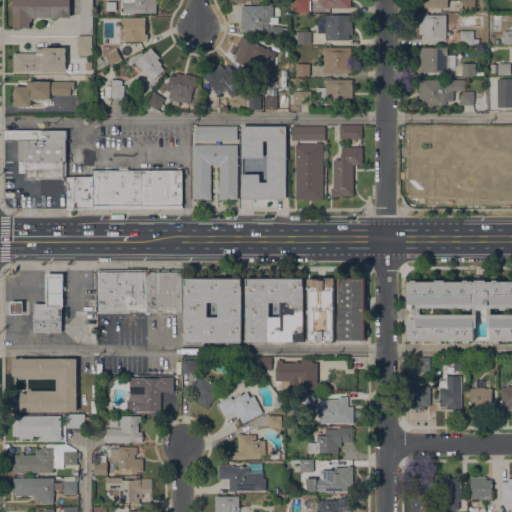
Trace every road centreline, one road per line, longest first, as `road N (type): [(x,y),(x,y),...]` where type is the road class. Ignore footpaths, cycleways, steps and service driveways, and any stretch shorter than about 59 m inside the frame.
road 1 (residential): [(386,511),(384,0)]
road 2 (primary): [(310,237),(134,236)]
road 3 (residential): [(511,443),(386,443)]
